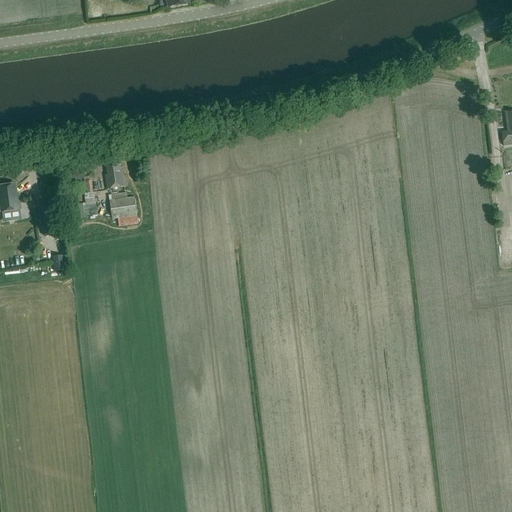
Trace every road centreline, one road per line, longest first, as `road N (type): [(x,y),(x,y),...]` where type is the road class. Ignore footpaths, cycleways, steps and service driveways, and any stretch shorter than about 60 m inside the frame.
road 1 (tertiary): [(0,144),(289,99),(423,55),(511,14)]
road 2 (tertiary): [(233,0),(0,39)]
